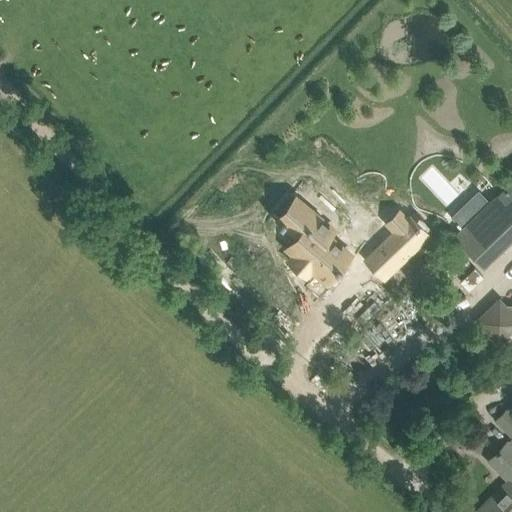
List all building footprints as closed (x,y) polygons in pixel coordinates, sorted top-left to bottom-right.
[(511,180),(454,236),(483,266),(511,238),(511,180)] [(306,199),(288,220),(304,233),(293,246),(299,251),(297,253),(314,267),(316,265),(329,276),(339,265),(340,266),(344,262),(343,261),(353,249),(332,231),(337,225),(306,199)] [(390,238),(367,259),(385,278),(421,243),(403,225),(401,227),(398,224),(387,235),(390,238)] [(503,343),(506,346),(505,347),(511,354),(511,304),(507,304),(499,297),(474,321),(499,346),(503,343)] [(511,511),(511,402),(509,406),(508,405),(497,417),(511,432),(511,437),(509,440),(504,446),(490,460),(509,480),(477,511),(511,511)]
